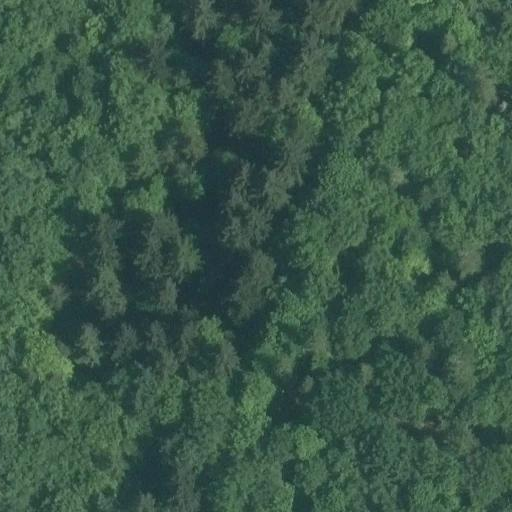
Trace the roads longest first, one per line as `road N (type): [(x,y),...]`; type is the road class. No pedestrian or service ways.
road 1 (track): [(202,511),(372,0)]
road 2 (track): [(367,28),(511,85)]
